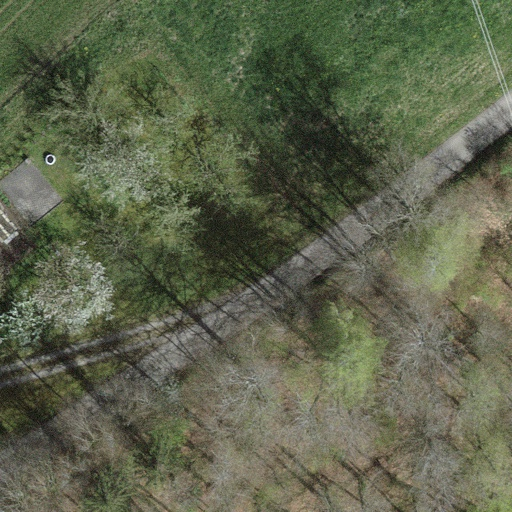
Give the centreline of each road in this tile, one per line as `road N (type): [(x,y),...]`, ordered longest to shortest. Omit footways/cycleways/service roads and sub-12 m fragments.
road 1 (unclassified): [(0,472),(336,243),(511,106)]
road 2 (track): [(0,377),(242,309)]
